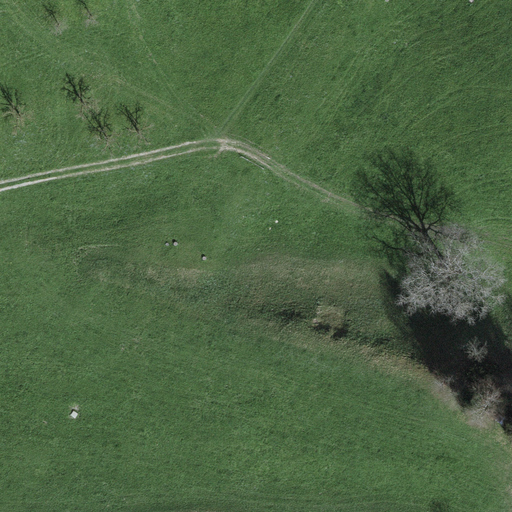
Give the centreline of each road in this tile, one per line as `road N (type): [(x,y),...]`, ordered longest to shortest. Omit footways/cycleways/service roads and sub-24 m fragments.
road 1 (track): [(0,185),(209,148)]
road 2 (track): [(209,148),(339,176)]
